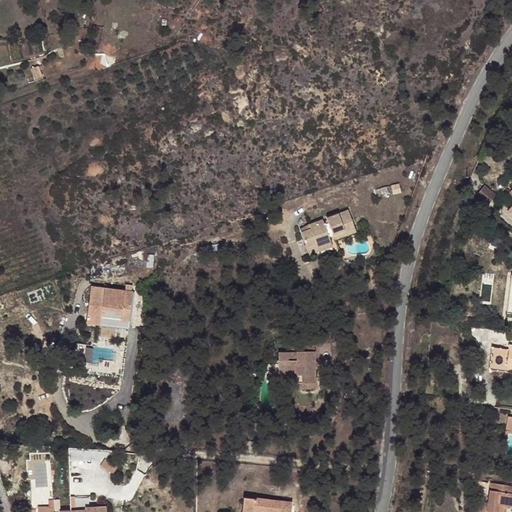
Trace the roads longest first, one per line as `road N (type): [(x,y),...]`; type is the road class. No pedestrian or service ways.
road 1 (tertiary): [(511,39),(460,120),(423,212),(398,315),(383,511)]
road 2 (unknown): [(144,457),(189,453),(389,468)]
road 3 (unknown): [(144,457),(80,433),(56,403),(81,301)]
